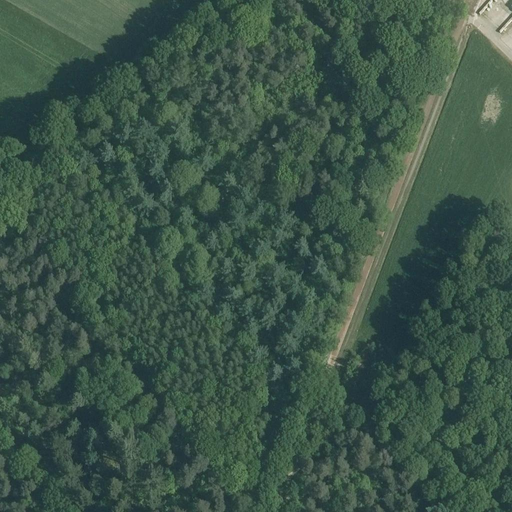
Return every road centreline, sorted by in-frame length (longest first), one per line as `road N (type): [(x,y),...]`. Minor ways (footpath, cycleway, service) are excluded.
road 1 (track): [(470,0),(270,511)]
road 2 (track): [(0,196),(252,0)]
